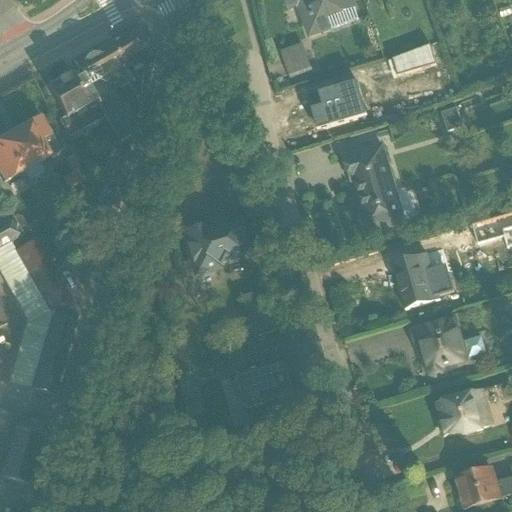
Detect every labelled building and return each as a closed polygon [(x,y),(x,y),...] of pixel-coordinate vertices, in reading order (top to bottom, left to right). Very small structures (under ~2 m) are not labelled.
[(308,40),(361,24),(353,0),(285,0),(289,13),(299,10),(308,40)] [(149,43),(139,29),(131,28),(109,40),(131,83),(149,43)] [(97,101),(131,83),(109,40),(74,59),(82,74),(97,101)] [(301,81),(326,75),(319,46),(294,51),(301,81)] [(97,101),(82,74),(50,91),(65,118),(75,137),(107,120),(97,101)] [(0,173),(7,186),(65,156),(46,119),(0,143),(0,173)] [(363,235),(405,223),(383,144),(341,156),(363,235)] [(196,281),(256,262),(239,209),(180,227),(196,281)] [(19,249),(56,312),(33,389),(57,397),(81,310),(42,239),(19,249)] [(407,313),(443,303),(428,247),(391,257),(407,313)] [(247,288),(249,302),(269,300),(268,286),(247,288)] [(424,378),(469,364),(454,316),(408,331),(424,378)] [(361,335),(364,355),(390,351),(387,332),(361,335)] [(283,363),(231,376),(245,424),(297,409),(283,363)] [(496,429),(485,392),(437,406),(448,443),(496,429)] [(43,427),(9,418),(0,451),(0,470),(29,479),(43,427)] [(462,511),(467,511),(506,503),(498,469),(455,479),(462,511)]
